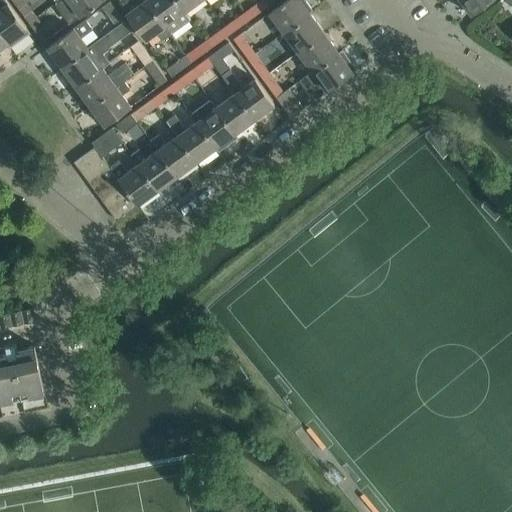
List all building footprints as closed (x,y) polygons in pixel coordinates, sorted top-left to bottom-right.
[(5,0),(0,0),(0,32),(8,44),(9,43),(11,45),(13,45),(20,40),(21,38),(19,36),(28,29),(9,4),(5,0)] [(24,0),(21,0),(16,4),(31,23),(38,18),(24,0)] [(68,0),(81,17),(104,0),(68,0)] [(175,0),(147,0),(147,1),(171,33),(190,19),(185,13),(175,0)] [(175,0),(185,13),(202,0),(175,0)] [(265,0),(262,0),(245,13),(250,20),(270,6),(265,0)] [(301,0),(288,0),(271,13),(286,33),(311,14),(311,13),(312,12),(313,9),(307,1),(304,1),(303,2),(301,0)] [(461,0),(473,15),(473,16),(494,0),(461,0)] [(127,15),(146,41),(159,32),(162,37),(163,38),(171,33),(147,1),(127,15)] [(110,2),(103,8),(116,25),(118,28),(126,22),(111,2),(110,2)] [(245,13),(226,27),(231,34),(250,20),(245,13)] [(311,14),(286,33),(300,52),(325,33),(311,14)] [(38,18),(31,23),(33,26),(45,43),(52,37),(38,18)] [(75,28),(49,48),(63,68),(89,48),(88,46),(82,38),(93,29),(87,20),(75,28)] [(89,48),(63,68),(78,87),(104,68),(103,67),(110,62),(103,52),(109,47),(109,45),(131,30),(126,22),(118,28),(116,25),(88,46),(89,48)] [(226,27),(206,41),(211,49),(231,34),(226,27)] [(325,33),(300,52),(314,71),(339,52),(325,33)] [(242,34),(235,39),(250,60),(257,54),(242,34)] [(139,40),(131,46),(146,67),(154,61),(139,40)] [(206,41),(187,55),(192,62),(211,49),(206,41)] [(230,43),(210,57),(215,65),(223,75),(224,75),(230,70),(232,69),(225,58),(235,50),(230,43)] [(314,71),(301,81),(307,90),(320,80),(329,91),(354,72),(353,71),(355,70),(355,67),(349,58),(346,58),(345,59),(339,52),(314,71)] [(257,54),(250,60),(264,79),(270,74),(257,54)] [(187,55),(167,69),(173,77),(192,62),(187,55)] [(210,57),(191,71),(196,79),(215,65),(210,57)] [(154,61),(146,67),(160,86),(168,81),(154,61)] [(104,68),(78,87),(92,106),(126,82),(125,80),(134,74),(126,62),(108,74),(104,68)] [(230,70),(224,75),(236,94),(255,120),(275,106),(256,80),(243,89),(230,70)] [(191,71),(171,85),(177,93),(196,79),(191,71)] [(270,74),(264,79),(277,98),(284,93),(270,74)] [(126,82),(92,106),(106,126),(132,107),(122,94),(130,88),(126,82)] [(171,85),(152,99),(158,107),(177,93),(171,85)] [(284,93),(277,98),(292,118),(304,109),(290,89),(284,93)] [(236,94),(217,108),(236,134),(255,120),(236,94)] [(152,99),(132,114),(138,122),(158,107),(152,99)] [(212,101),(193,115),(198,122),(217,148),(224,143),(225,145),(228,146),(237,139),(237,137),(236,135),(236,134),(217,108),(212,101)] [(132,114),(117,125),(122,133),(138,122),(132,114)] [(176,115),(167,121),(178,136),(197,163),(217,148),(198,122),(187,130),(176,115)] [(113,128),(94,142),(97,146),(103,155),(122,141),(113,128)] [(160,134),(151,140),(158,151),(159,150),(178,177),(197,163),(178,136),(167,144),(160,134)] [(92,150),(75,162),(82,172),(104,156),(103,155),(97,146),(92,150)] [(140,149),(132,155),(139,165),(159,191),(178,177),(159,150),(158,151),(148,159),(140,149)] [(104,156),(82,172),(89,181),(110,166),(104,156)] [(119,160),(111,166),(113,170),(118,176),(124,185),(132,195),(139,205),(159,191),(139,165),(128,173),(119,160)] [(110,166),(89,181),(96,191),(118,176),(113,170),(111,166),(110,166)] [(118,176),(96,191),(103,201),(124,185),(118,176)] [(124,185),(103,201),(111,211),(132,195),(124,185)] [(132,195),(111,211),(118,221),(139,205),(132,195)] [(26,310),(0,315),(0,328),(37,321),(34,308),(26,310)] [(0,353),(0,402),(22,398),(45,393),(35,346),(17,350),(16,345),(11,346),(0,348),(0,350),(1,354),(0,353)]
